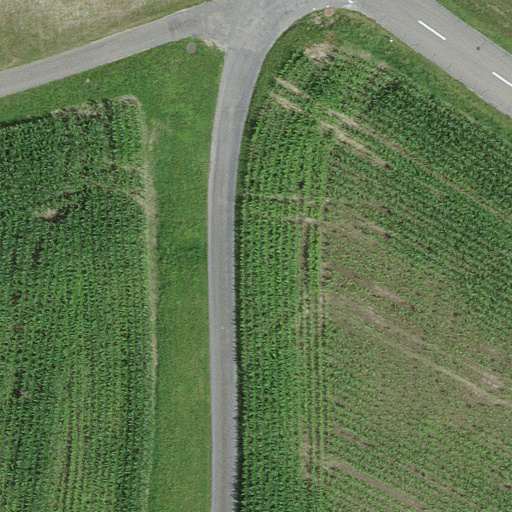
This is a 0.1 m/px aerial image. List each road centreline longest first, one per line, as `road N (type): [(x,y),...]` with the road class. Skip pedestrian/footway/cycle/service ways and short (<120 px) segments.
road 1 (track): [(258,2),(226,184),(222,511)]
road 2 (tertiary): [(384,0),(511,89)]
